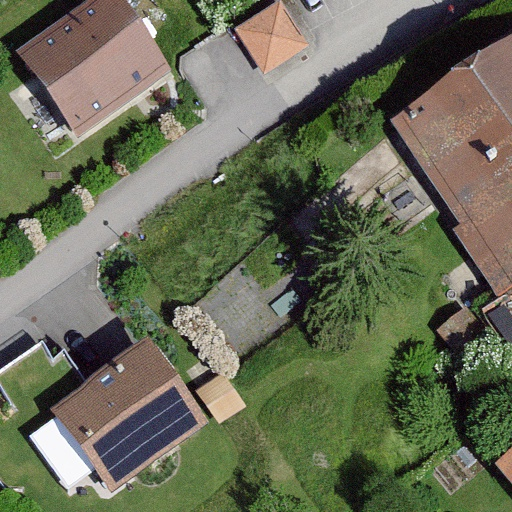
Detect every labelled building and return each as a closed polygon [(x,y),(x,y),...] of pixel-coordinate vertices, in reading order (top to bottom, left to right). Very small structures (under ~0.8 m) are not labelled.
[(171,60),(127,0),(88,0),(21,49),(79,128),(171,60)] [(283,2),(244,23),(268,66),(307,45),(283,2)] [(511,36),(391,118),(511,297),(495,309),(511,333),(511,36)] [(205,417),(150,342),(60,408),(114,483),(205,417)] [(222,374),(196,391),(218,423),(244,406),(222,374)] [(511,448),(496,461),(511,480),(511,448)]
